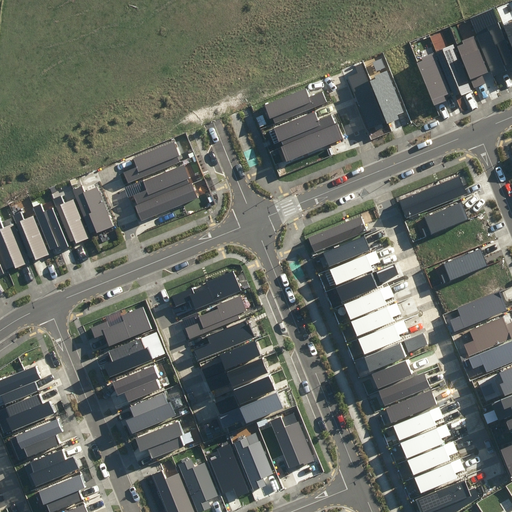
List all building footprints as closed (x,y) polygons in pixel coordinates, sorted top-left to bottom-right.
[(493,31),(480,36),(495,73),(509,68),(507,63),(511,60),(511,54),(499,20),(490,23),(493,31)] [(475,35),(459,41),(475,84),(487,80),(484,72),(489,70),(475,35)] [(441,47),(458,93),(471,89),(454,42),(441,47)] [(436,53),(420,60),(437,102),(449,97),(446,90),(450,88),(436,53)] [(359,70),(351,74),(371,123),(385,118),(363,60),(356,63),(359,70)] [(389,72),(374,78),(390,119),(400,115),(399,111),(404,110),(389,72)] [(307,86),(266,103),(271,115),(274,114),(276,119),(326,99),(322,91),(311,96),(307,86)] [(316,111),(276,128),(281,140),(284,139),(285,143),(282,144),(287,157),(342,134),(333,113),(319,119),(316,111)] [(138,163),(127,168),(131,178),(182,158),(174,140),(135,156),(138,163)] [(147,186),(135,190),(140,201),(189,182),(183,164),(144,179),(147,186)] [(399,199),(405,213),(467,188),(462,174),(399,199)] [(195,196),(189,182),(140,201),(145,215),(195,196)] [(93,209),(88,211),(96,232),(115,224),(99,185),(85,190),(93,209)] [(65,192),(57,195),(74,241),(90,235),(75,196),(67,198),(65,192)] [(424,225),(428,233),(471,216),(464,199),(426,214),(429,223),(424,225)] [(45,200),(36,203),(54,249),(70,243),(55,203),(47,206),(45,200)] [(24,209),(15,212),(33,259),(50,252),(34,212),(26,215),(24,209)] [(2,215),(0,215),(0,236),(11,265),(27,259),(12,219),(4,222),(2,215)] [(358,216),(313,235),(319,248),(364,230),(358,216)] [(365,233),(325,249),(331,263),(370,247),(365,233)] [(436,263),(443,280),(489,261),(482,245),(436,263)] [(376,248),(332,267),(338,281),(375,266),(373,261),(381,258),(376,248)] [(397,263),(379,270),(383,279),(401,272),(397,263)] [(194,285),(177,292),(181,303),(191,299),(195,307),(243,287),(235,268),(208,279),(209,283),(196,288),(194,285)] [(375,271),(335,286),(341,300),(380,284),(375,271)] [(390,283),(345,302),(351,317),(388,301),(386,297),(394,293),(390,283)] [(453,318),(456,326),(505,307),(498,291),(459,306),(462,314),(453,318)] [(206,317),(189,323),(193,333),(241,315),(241,311),(249,308),(243,292),(218,302),(220,305),(203,312),(206,317)] [(397,300),(352,318),(359,333),(395,318),(393,313),(401,310),(397,300)] [(109,319),(95,325),(98,333),(105,330),(111,343),(153,326),(144,303),(123,312),(126,317),(111,323),(109,319)] [(467,340),(471,351),(511,334),(511,320),(508,323),(504,313),(472,325),(477,337),(467,340)] [(213,340),(196,346),(200,356),(257,334),(250,316),(209,332),(213,340)] [(405,318),(360,336),(367,351),(403,336),(401,331),(409,328),(405,318)] [(424,332),(406,338),(410,348),(428,341),(424,332)] [(142,335),(110,348),(114,357),(109,359),(115,372),(155,356),(149,342),(145,344),(142,335)] [(258,338),(223,351),(229,366),(264,353),(258,338)] [(511,339),(472,355),(475,363),(485,360),(488,368),(511,358),(511,339)] [(404,340),(368,353),(373,366),(408,352),(404,340)] [(264,354),(230,367),(236,383),(270,370),(264,354)] [(409,357),(374,371),(379,384),(414,370),(409,357)] [(126,388),(130,397),(161,385),(158,376),(162,374),(157,361),(116,377),(122,390),(126,388)] [(38,364),(0,379),(0,388),(2,394),(5,393),(9,400),(39,387),(37,381),(44,378),(38,364)] [(502,380),(507,392),(511,389),(511,364),(500,369),(504,379),(502,380)] [(425,370),(380,389),(386,402),(431,384),(425,370)] [(272,371),(238,384),(244,400),(278,387),(272,371)] [(433,386),(388,405),(394,418),(439,400),(433,386)] [(10,411),(16,424),(57,407),(52,394),(44,397),(42,390),(11,402),(14,410),(10,411)] [(280,390),(245,403),(251,418),(286,405),(280,390)] [(164,391),(133,404),(137,413),(132,415),(137,428),(177,412),(172,398),(168,400),(164,391)] [(511,393),(495,401),(502,416),(511,411),(511,393)] [(440,404),(395,422),(401,437),(438,422),(436,417),(444,414),(440,404)] [(283,413),(272,418),(290,464),(315,454),(300,417),(287,422),(283,413)] [(61,414),(19,431),(25,444),(28,443),(31,451),(62,438),(59,431),(67,428),(61,414)] [(149,444),(153,454),(184,441),(181,433),(185,431),(180,417),(139,433),(145,446),(149,444)] [(448,420),(403,439),(409,453),(446,438),(444,433),(452,430),(448,420)] [(236,438),(255,486),(269,481),(266,472),(274,469),(262,437),(250,442),(247,433),(236,438)] [(454,437),(409,455),(415,470),(452,454),(450,450),(458,447),(454,437)] [(235,494),(249,489),(230,440),(219,445),(222,453),(210,457),(223,489),(232,486),(235,494)] [(511,442),(502,447),(511,470),(511,442)] [(34,466),(40,479),(81,463),(76,449),(68,452),(65,445),(35,458),(38,465),(34,466)] [(461,454),(417,473),(423,488),(459,472),(457,468),(465,464),(461,454)] [(180,461),(199,509),(213,503),(210,495),(218,491),(206,460),(195,464),(191,456),(180,461)] [(164,468),(155,472),(170,511),(182,511),(186,511),(195,511),(196,511),(180,470),(166,475),(164,468)] [(84,472),(42,489),(47,502),(51,501),(54,508),(85,496),(82,489),(89,486),(84,472)] [(466,477),(417,498),(423,511),(429,509),(430,511),(452,511),(480,494),(475,484),(470,487),(466,477)]
